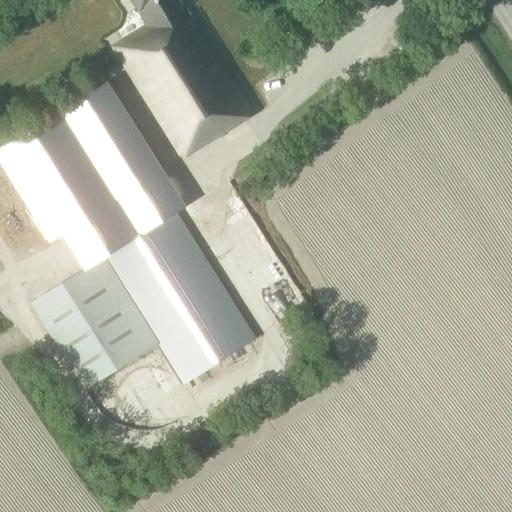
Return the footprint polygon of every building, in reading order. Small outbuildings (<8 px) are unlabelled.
[(132,0),(148,25),(114,46),(183,158),(252,115),(182,4),(181,5),(178,0),(132,0)] [(70,80),(60,85),(66,97),(76,91),(70,80)] [(0,160),(49,240),(163,170),(108,82),(0,149),(0,160)] [(255,339),(175,212),(104,257),(184,383),(255,339)] [(147,350),(93,263),(30,303),(85,389),(147,350)]
